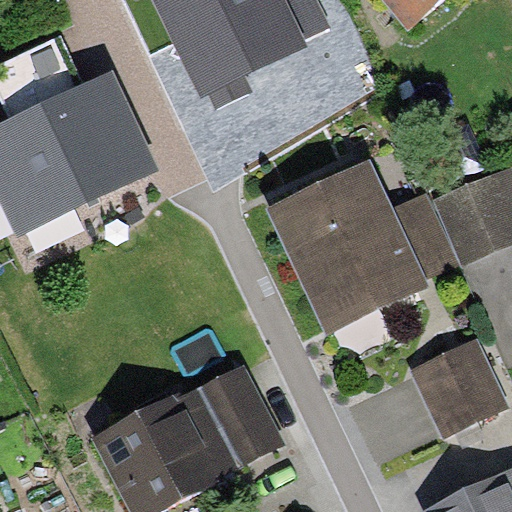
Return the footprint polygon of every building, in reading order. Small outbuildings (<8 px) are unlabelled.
[(279,1),(278,0),(158,0),(204,96),(302,49),(279,1)] [(384,0),(410,31),(447,0),(384,0)] [(152,173),(109,84),(79,98),(0,135),(0,191),(21,235),(152,173)] [(394,211),(372,165),(270,213),(330,339),(433,291),(428,280),(394,211)] [(511,202),(495,165),(433,193),(466,263),(467,268),(511,247),(511,202)] [(433,193),(394,211),(428,280),(466,263),(433,193)] [(511,404),(479,339),(412,372),(446,440),(511,407),(511,404)] [(176,398),(94,442),(130,511),(168,511),(224,483),(223,479),(285,446),(244,369),(178,403),(176,398)] [(511,511),(511,473),(435,511),(511,511)]
